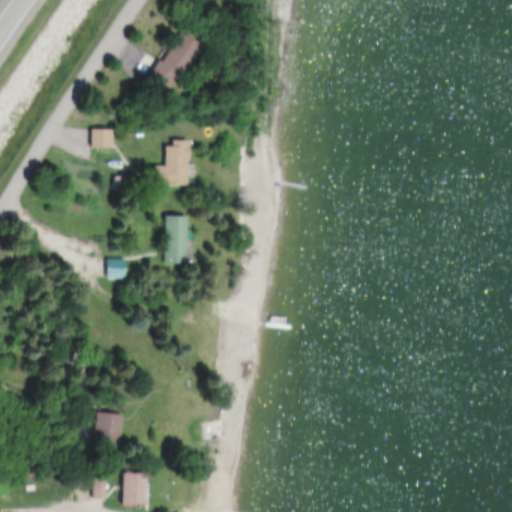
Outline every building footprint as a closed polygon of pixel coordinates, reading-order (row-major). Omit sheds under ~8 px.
[(162,24),(128,73),(152,90),(186,41),(162,24)] [(173,94),(200,44),(177,31),(150,81),(173,94)] [(79,126),(78,144),(103,145),(104,128),(79,126)] [(113,130),(91,130),(91,150),(113,150),(113,130)] [(150,142),(150,162),(137,162),(137,184),(174,184),(173,136),(159,136),(159,142),(150,142)] [(153,186),(188,187),(188,143),(165,143),(165,168),(153,168),(153,186)] [(150,212),(149,259),(170,260),(172,213),(150,212)] [(164,265),(186,265),(186,217),(164,217),(164,265)] [(96,256),(115,257),(114,274),(95,273),(96,256)] [(125,260),(106,260),(106,280),(125,280),(125,260)] [(236,318),(209,318),(209,352),(236,352),(236,318)] [(205,443),(208,385),(180,383),(176,441),(205,443)] [(83,409),(112,411),(110,446),(81,444),(83,409)] [(109,469),(108,502),(128,502),(129,469),(109,469)] [(122,474),(122,508),(145,508),(145,474),(122,474)] [(93,476),(92,496),(81,496),(81,476),(93,476)] [(67,479),(67,497),(79,497),(79,479),(67,479)]
